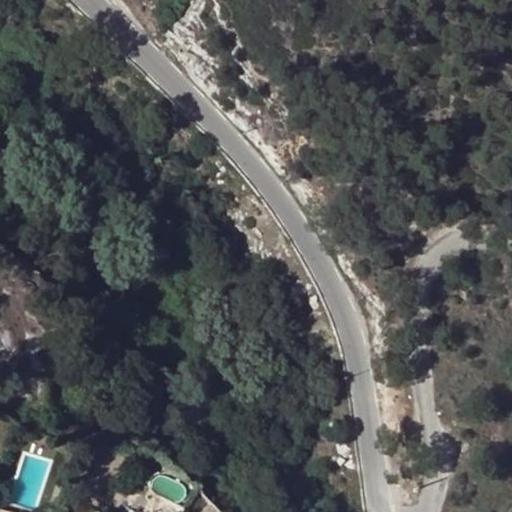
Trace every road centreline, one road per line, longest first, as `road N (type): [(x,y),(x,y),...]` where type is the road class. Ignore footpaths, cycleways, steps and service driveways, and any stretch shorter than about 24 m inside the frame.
road 1 (tertiary): [(379,511),(346,306),(273,170),(100,0)]
road 2 (residential): [(424,511),(436,474),(421,369),(421,282),(436,251),(459,237),(511,263)]
